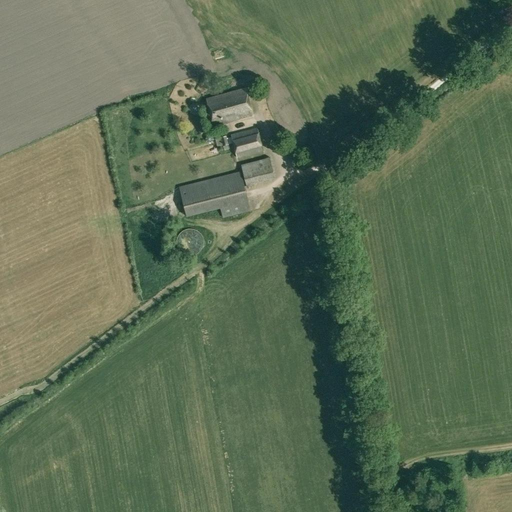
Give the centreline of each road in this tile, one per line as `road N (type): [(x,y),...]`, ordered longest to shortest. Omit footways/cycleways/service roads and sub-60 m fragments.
road 1 (track): [(511,22),(322,169),(385,511)]
road 2 (track): [(0,400),(37,389),(322,169)]
